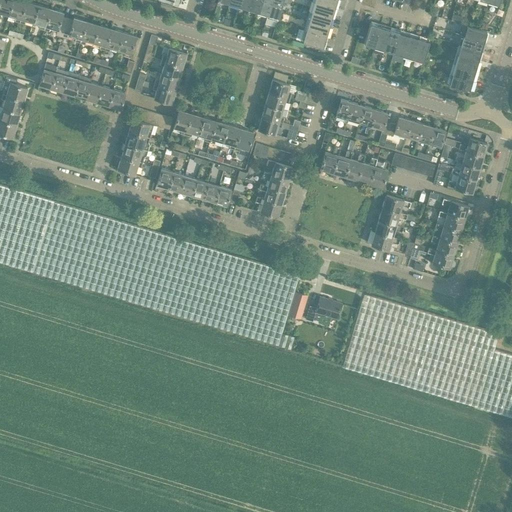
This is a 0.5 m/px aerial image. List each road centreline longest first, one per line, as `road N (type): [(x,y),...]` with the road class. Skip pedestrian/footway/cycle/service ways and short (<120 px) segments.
road 1 (residential): [(0,156),(448,288),(465,271),(508,125)]
road 2 (tertiary): [(489,111),(453,110),(329,72)]
road 3 (tertiary): [(329,72),(185,31)]
